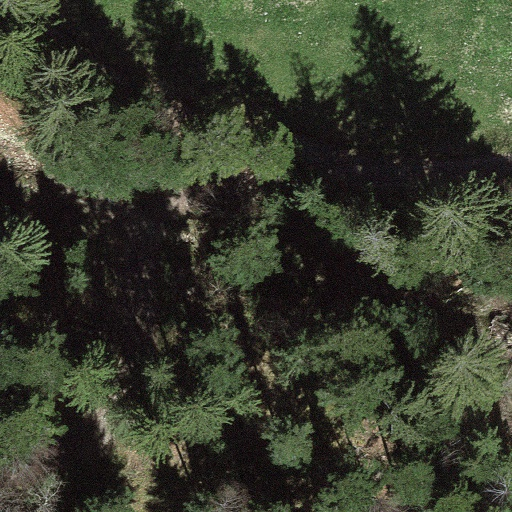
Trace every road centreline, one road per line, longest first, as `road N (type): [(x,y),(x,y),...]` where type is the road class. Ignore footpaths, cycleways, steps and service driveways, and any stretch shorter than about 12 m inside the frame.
road 1 (track): [(377,172),(217,188),(152,211),(142,246),(152,284),(119,411),(85,444),(0,480)]
road 2 (track): [(377,172),(232,133),(108,84),(10,0)]
road 3 (track): [(511,171),(445,179),(377,172)]
